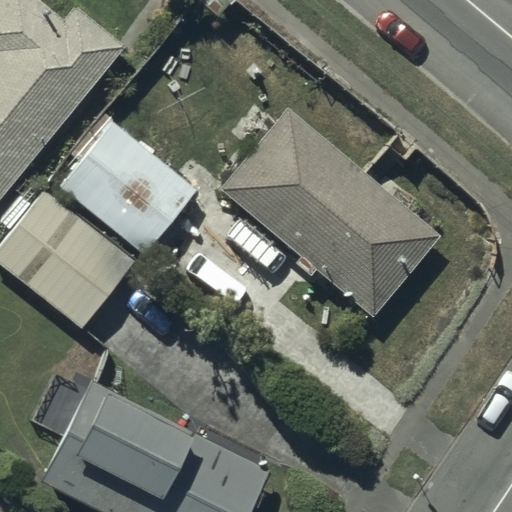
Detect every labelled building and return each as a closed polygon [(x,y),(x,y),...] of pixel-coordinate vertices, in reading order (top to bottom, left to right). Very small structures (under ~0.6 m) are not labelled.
[(0,0),(0,197),(121,48),(74,10),(64,21),(38,0),(0,0)] [(436,239),(286,111),(220,188),(300,255),(293,263),(305,274),(312,265),(371,315),(436,239)] [(194,188),(107,119),(56,183),(144,252),(194,188)] [(132,263),(42,190),(0,242),(0,261),(80,327),(132,263)] [(86,381),(37,481),(99,511),(245,511),(266,470),(86,381)]
